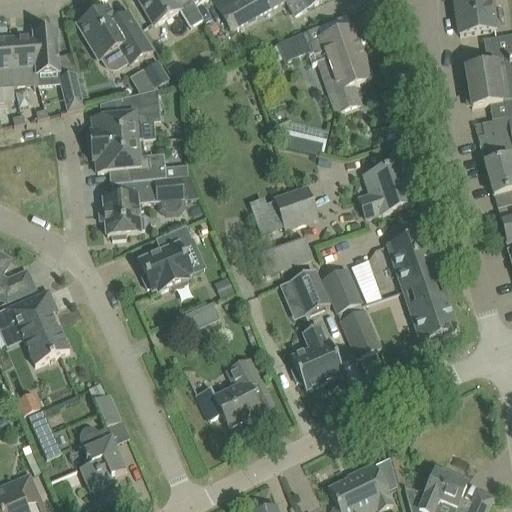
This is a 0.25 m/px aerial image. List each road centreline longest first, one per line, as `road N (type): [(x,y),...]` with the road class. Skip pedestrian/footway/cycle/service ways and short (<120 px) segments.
road 1 (unclassified): [(190,507),(497,355)]
road 2 (residential): [(497,355),(426,35)]
road 3 (residential): [(190,507),(80,263)]
road 4 (residential): [(80,263),(68,132),(0,143)]
